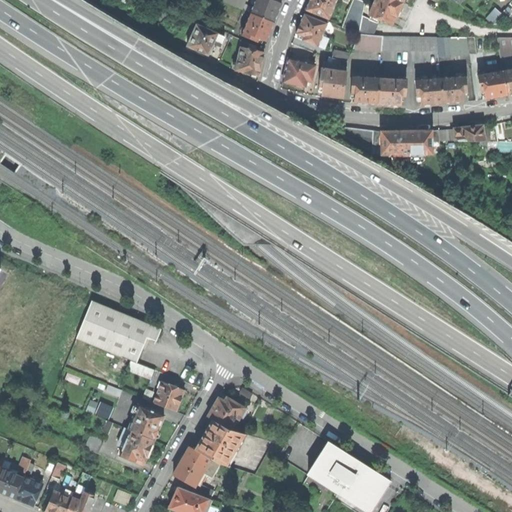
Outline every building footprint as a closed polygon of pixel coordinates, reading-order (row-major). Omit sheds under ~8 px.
[(218,0),(241,9),(244,0),(218,0)] [(255,0),(250,13),(274,22),(278,12),(281,4),(278,3),(279,0),(255,0)] [(309,0),(305,10),(328,19),(336,0),(309,0)] [(353,0),(349,12),(362,17),(365,3),(359,0),(353,0)] [(375,0),(369,15),(370,16),(378,19),(392,25),(395,16),(396,17),(400,9),(403,2),(398,0),(379,0),(379,2),(375,0)] [(495,8),(485,18),(492,24),(501,14),(495,8)] [(501,14),(492,24),(502,24),(510,15),(504,10),(501,14)] [(343,28),(359,34),(362,17),(349,12),(343,28)] [(270,31),(274,22),(250,13),(241,35),(262,43),(263,40),(266,41),(270,31)] [(300,24),(296,33),(299,34),(297,38),(317,46),(321,36),(326,24),(304,15),(300,24)] [(359,34),(372,35),(378,23),(377,23),(369,20),(362,17),(359,34)] [(196,25),(188,46),(208,55),(211,47),(214,40),(221,43),(224,37),(196,25)] [(372,35),(359,34),(353,49),(381,50),(382,36),(372,35)] [(328,39),(321,36),(317,46),(324,49),(328,39)] [(409,36),(382,36),(381,50),(409,50),(409,36)] [(409,36),(409,50),(438,50),(437,37),(409,36)] [(448,37),(437,37),(438,50),(438,55),(450,55),(448,37)] [(448,37),(450,55),(468,54),(468,52),(466,37),(448,37)] [(474,37),(466,37),(468,52),(476,52),(474,37)] [(511,37),(497,38),(500,57),(511,54),(511,37)] [(244,73),(258,76),(261,68),(264,53),(256,51),(248,49),(241,47),(237,62),(234,62),(232,69),(244,72),(244,73)] [(333,51),(331,58),(340,60),(348,61),(350,54),(333,51)] [(323,61),(323,65),(331,66),(330,70),(339,71),(340,60),(331,58),(328,57),(327,61),(323,61)] [(288,58),(283,81),(289,83),(296,84),(297,87),(302,88),(304,86),(305,86),(307,80),(311,81),(315,65),(288,58)] [(321,69),(319,91),(322,91),(322,94),(331,95),(343,97),(346,72),(339,71),(330,70),(331,66),(323,65),(322,69),(321,69)] [(511,68),(502,70),(507,95),(511,94),(511,68)] [(496,97),(507,95),(502,70),(477,75),(481,96),(485,95),(486,99),(496,97)] [(352,76),(351,98),(355,98),(354,103),(366,103),(377,104),(379,78),(352,76)] [(440,78),(442,103),(453,102),(467,101),(465,76),(440,78)] [(379,78),(377,104),(387,105),(401,106),(401,101),(405,101),(406,79),(379,78)] [(415,80),(416,101),(420,101),(421,105),(431,104),(442,103),(440,78),(415,80)] [(467,127),(454,128),(455,140),(485,141),(482,125),(467,127)] [(374,131),(345,127),(343,136),(372,152),(373,147),(374,131)] [(450,129),(439,130),(439,140),(452,140),(451,134),(450,129)] [(439,130),(431,131),(431,140),(439,140),(439,130)] [(381,132),(374,131),(373,147),(381,147),(381,132)] [(405,131),(381,132),(381,147),(381,154),(389,154),(389,155),(404,155),(404,154),(409,154),(409,155),(423,155),(423,154),(432,154),(432,153),(432,147),(431,140),(431,131),(405,131)] [(511,142),(488,142),(487,149),(497,149),(497,152),(511,152),(511,142)] [(453,170),(462,171),(463,164),(461,163),(454,162),(453,170)] [(91,301),(76,338),(131,360),(136,363),(147,337),(156,341),(161,329),(125,314),(91,301)] [(155,370),(136,363),(131,360),(128,367),(152,377),(155,370)] [(162,382),(153,402),(175,411),(180,400),(184,391),(162,382)] [(108,384),(105,391),(119,396),(122,390),(108,384)] [(240,393),(250,399),(253,394),(243,388),(240,393)] [(150,401),(153,394),(146,392),(144,398),(150,401)] [(207,417),(213,420),(230,430),(235,421),(237,422),(245,408),(235,403),(236,402),(229,398),(229,399),(226,397),(224,401),(219,398),(218,398),(214,405),(207,417)] [(85,410),(92,413),(96,403),(89,400),(85,410)] [(138,404),(137,407),(135,413),(128,429),(154,440),(155,437),(156,438),(158,437),(160,433),(158,431),(157,430),(161,422),(163,415),(138,404)] [(204,435),(195,450),(212,459),(220,463),(226,465),(245,434),(230,430),(213,420),(204,435)] [(108,421),(103,432),(107,434),(112,422),(108,421)] [(123,447),(119,455),(134,461),(136,458),(145,461),(150,449),(154,440),(128,429),(125,428),(118,445),(123,447)] [(104,438),(91,432),(84,448),(98,454),(104,438)] [(329,441),(308,474),(368,511),(370,511),(391,480),(359,460),(329,441)] [(204,473),(212,459),(195,450),(190,447),(179,465),(173,475),(183,481),(194,487),(197,482),(203,472),(204,473)] [(18,470),(25,473),(26,472),(29,464),(30,461),(23,458),(18,470)] [(212,459),(204,473),(212,477),(220,463),(212,459)] [(45,472),(52,475),(56,464),(49,462),(45,472)] [(65,466),(57,463),(52,476),(60,480),(65,466)] [(0,468),(0,491),(3,493),(15,498),(23,478),(0,468)] [(23,478),(15,498),(24,502),(33,506),(42,485),(24,477),(23,478)] [(214,491),(197,482),(194,487),(183,481),(178,487),(210,499),(214,491)] [(173,498),(168,508),(177,511),(206,511),(212,500),(210,499),(178,487),(173,498)] [(302,492),(288,487),(284,500),(298,505),(302,492)] [(53,491),(45,511),(47,511),(65,511),(71,498),(64,495),(64,496),(53,491)] [(71,498),(65,511),(87,511),(94,496),(83,492),(82,494),(74,491),(71,498)]
